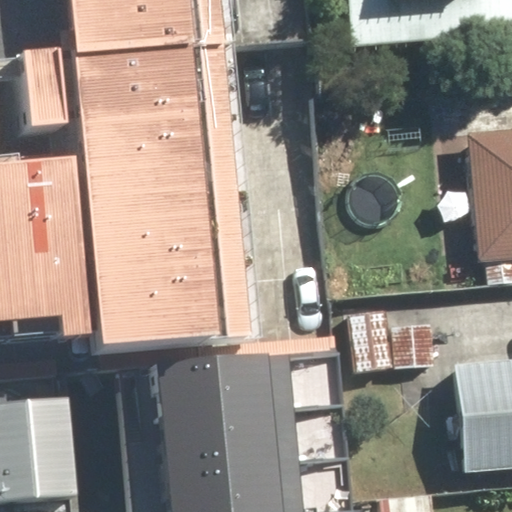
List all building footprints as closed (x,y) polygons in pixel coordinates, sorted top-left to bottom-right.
[(77,0),(107,351),(259,339),(230,0),(77,0)] [(511,31),(511,0),(341,0),(346,47),(511,31)] [(71,60),(32,61),(33,137),(72,137),(71,60)] [(511,133),(457,138),(468,266),(511,262),(511,133)] [(0,348),(90,339),(74,173),(0,180),(0,348)] [(419,364),(412,307),(336,315),(343,373),(419,364)] [(158,363),(170,511),(308,511),(295,351),(158,363)] [(511,470),(511,367),(446,373),(456,476),(511,470)] [(0,511),(78,511),(67,368),(0,372),(0,511)] [(429,511),(428,495),(373,499),(373,511),(429,511)]
